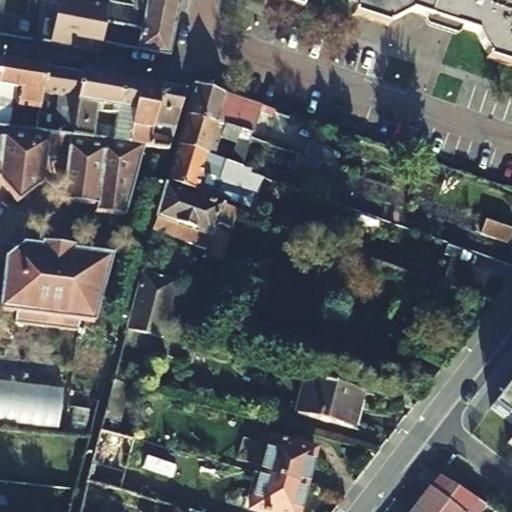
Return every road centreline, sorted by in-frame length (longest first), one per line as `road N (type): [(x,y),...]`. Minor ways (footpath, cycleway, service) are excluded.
road 1 (residential): [(191,75),(201,38),(511,139)]
road 2 (residential): [(360,511),(511,319)]
road 3 (residential): [(0,44),(191,75)]
